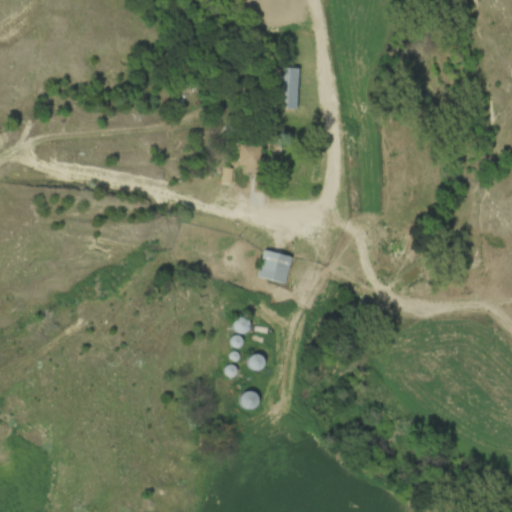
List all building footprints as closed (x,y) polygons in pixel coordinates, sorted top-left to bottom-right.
[(274,109),(295,109),(296,69),(275,68),(274,109)] [(255,173),(259,148),(239,145),(235,169),(255,173)] [(255,277),(282,285),(290,259),(263,251),(255,277)] [(229,326),(239,336),(249,326),(238,317),(229,326)] [(241,410),(255,407),(252,392),(238,396),(241,410)]
